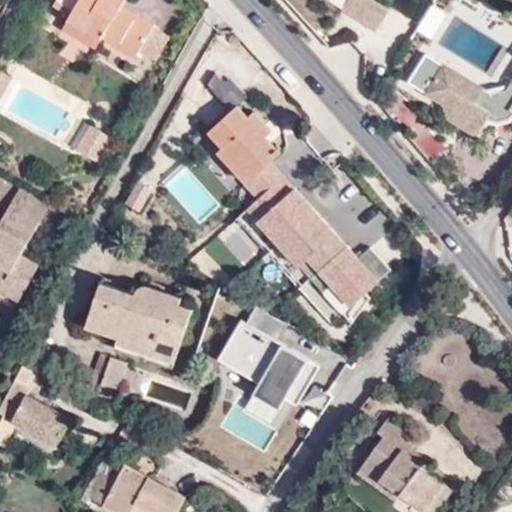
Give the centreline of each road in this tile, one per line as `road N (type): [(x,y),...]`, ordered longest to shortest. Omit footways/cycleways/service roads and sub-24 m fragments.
road 1 (secondary): [(464,252),(249,0)]
road 2 (residential): [(283,511),(464,252)]
